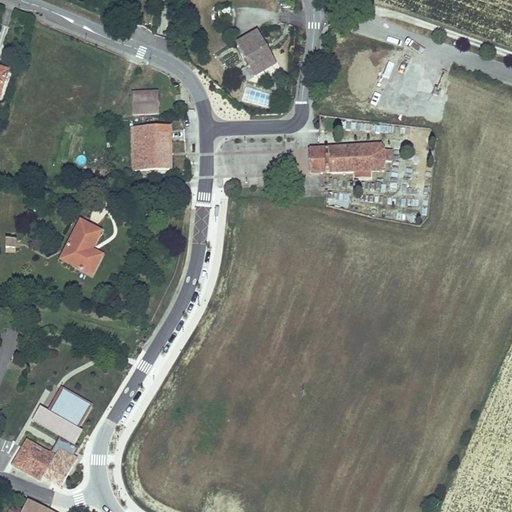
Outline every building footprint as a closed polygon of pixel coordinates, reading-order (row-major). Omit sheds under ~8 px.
[(217,12),(219,20),(232,17),(231,9),(217,12)] [(258,34),(235,48),(253,80),(276,67),(258,34)] [(13,78),(0,75),(0,99),(8,102),(13,78)] [(131,97),(133,118),(158,116),(157,95),(131,97)] [(172,173),(171,130),(140,131),(141,151),(131,151),(132,174),(172,173)] [(141,151),(140,131),(131,131),(131,151),(141,151)] [(318,152),(308,153),(308,179),(325,179),(353,178),(354,183),(367,185),(371,181),(372,178),(381,178),(386,173),(388,167),(391,165),(393,163),(393,160),(391,158),(387,156),(385,152),(380,149),(318,152)] [(103,236),(79,224),(61,259),(78,267),(75,272),(93,281),(100,266),(90,261),(94,253),(103,236)] [(16,245),(16,236),(7,236),(7,244),(16,245)] [(14,248),(4,248),(4,258),(14,258),(14,248)] [(94,253),(90,261),(100,266),(104,259),(94,253)] [(75,272),(78,267),(61,259),(59,264),(75,272)] [(92,404),(64,388),(52,411),(80,427),(92,404)] [(80,427),(52,411),(41,405),(33,420),(61,435),(75,444),(84,429),(80,427)] [(75,444),(61,435),(49,455),(55,458),(60,450),(73,458),(80,446),(75,444)] [(41,482),(55,458),(49,455),(26,442),(11,469),(40,485),(41,482)] [(41,482),(60,493),(78,461),(73,458),(60,450),(55,458),(41,482)] [(56,511),(28,498),(25,504),(21,511),(56,511)] [(7,511),(21,511),(25,504),(14,499),(7,511)]
